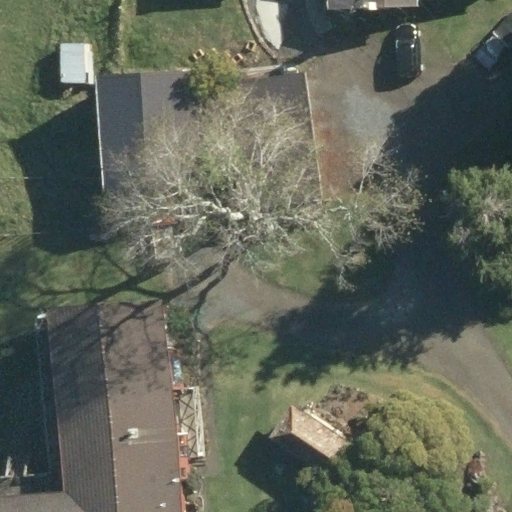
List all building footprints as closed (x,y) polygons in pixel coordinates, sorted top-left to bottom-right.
[(242,87),(254,173),(329,163),(322,120),(315,121),(310,80),(286,82),(276,17),(291,14),(288,0),(237,0),(249,86),(242,87)] [(69,46),(70,87),(95,86),(94,46),(69,46)] [(132,81),(136,198),(224,194),(218,78),(132,81)] [(0,500),(0,511),(206,511),(191,297),(74,304),(88,495),(0,500)] [(287,439),(359,487),(384,449),(312,402),(287,439)]
